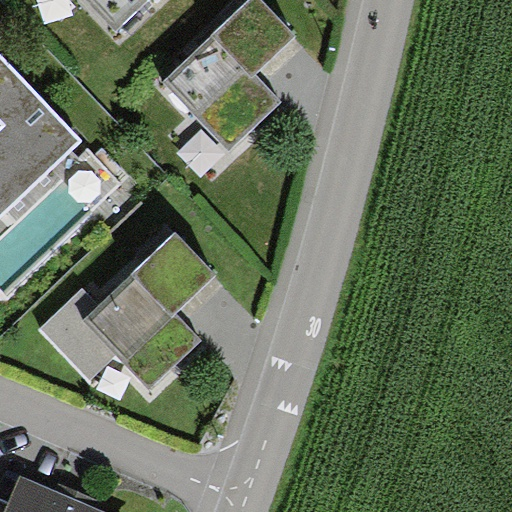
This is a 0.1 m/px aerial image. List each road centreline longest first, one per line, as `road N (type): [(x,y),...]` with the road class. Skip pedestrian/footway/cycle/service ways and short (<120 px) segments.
road 1 (residential): [(242,501),(383,0)]
road 2 (residential): [(242,501),(0,407)]
